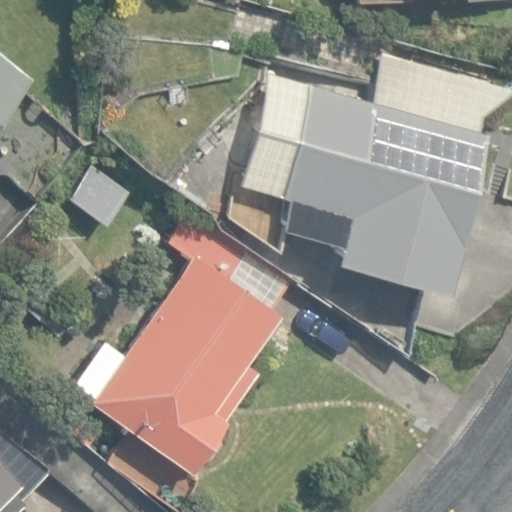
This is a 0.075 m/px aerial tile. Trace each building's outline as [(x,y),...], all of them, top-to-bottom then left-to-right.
[(324,255),(435,290),(479,128),(471,126),(475,112),(507,88),(378,52),(365,99),(268,77),(223,213),(264,247),(271,228),(328,240),(324,255)] [(0,107),(27,76),(0,53),(0,107)] [(64,197),(100,222),(125,188),(89,162),(64,197)] [(84,398),(184,469),(221,418),(219,416),(252,368),(242,361),(278,312),(267,304),(285,278),(184,207),(161,239),(185,256),(119,350),(101,338),(70,381),(88,393),(84,398)] [(46,475),(0,434),(0,481),(23,502),(46,475)] [(0,511),(20,511),(7,498),(0,490),(0,511)]
